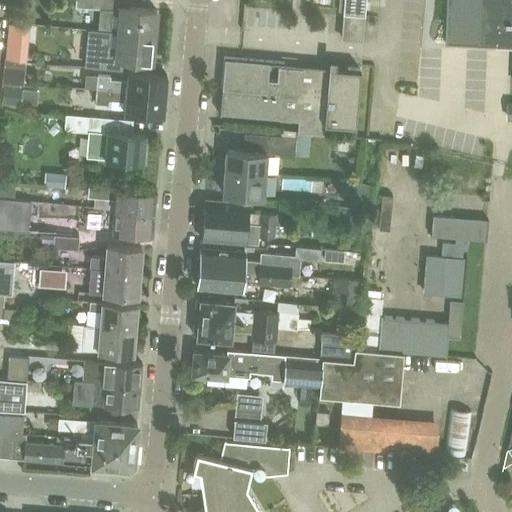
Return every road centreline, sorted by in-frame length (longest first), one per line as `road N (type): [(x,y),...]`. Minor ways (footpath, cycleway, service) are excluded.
road 1 (residential): [(140,497),(154,468),(196,0)]
road 2 (residential): [(140,497),(0,484)]
